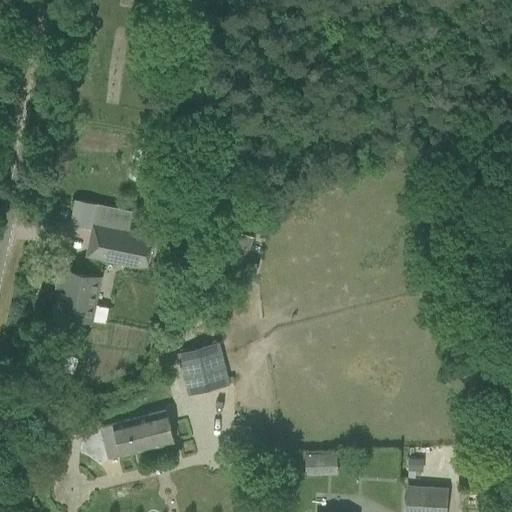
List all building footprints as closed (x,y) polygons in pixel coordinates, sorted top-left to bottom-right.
[(70,220),(69,224),(92,229),(86,256),(106,260),(146,268),(152,236),(128,231),(133,211),(74,198),(70,220)] [(220,215),(214,238),(226,242),(219,265),(255,275),(258,263),(247,260),(253,236),(241,233),(248,209),(238,207),(236,206),(236,207),(233,218),(220,215)] [(56,313),(90,320),(99,277),(61,269),(57,288),(61,289),(56,313)] [(167,291),(166,300),(180,302),(181,293),(167,291)] [(177,353),(188,394),(234,383),(232,377),(227,378),(219,343),(177,353)] [(45,411),(45,434),(81,434),(81,411),(45,411)] [(100,428),(107,458),(173,441),(165,411),(100,428)] [(318,453),(304,454),(305,475),(319,475),(318,453)] [(408,458),(407,471),(422,472),(423,459),(408,458)] [(404,511),(446,511),(447,488),(406,485),(404,511)]
